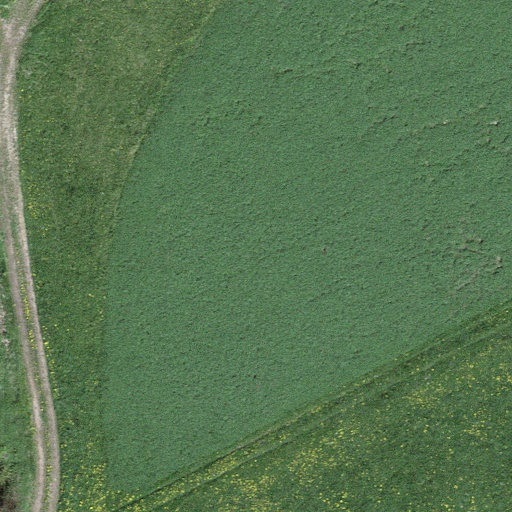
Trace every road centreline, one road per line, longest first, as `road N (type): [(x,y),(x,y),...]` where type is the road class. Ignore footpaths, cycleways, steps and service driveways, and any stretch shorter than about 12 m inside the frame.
road 1 (track): [(0,139),(48,424),(41,511)]
road 2 (track): [(51,0),(10,52),(0,120)]
